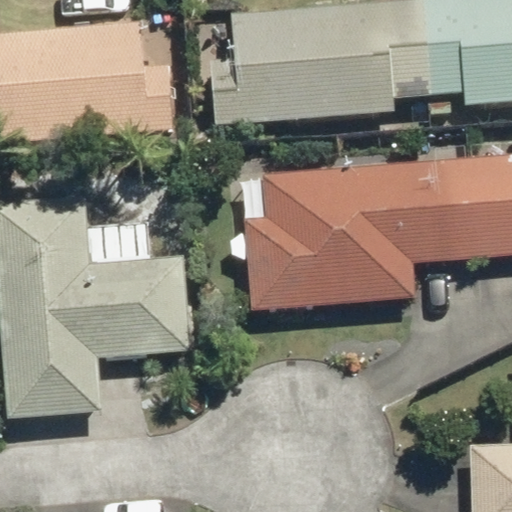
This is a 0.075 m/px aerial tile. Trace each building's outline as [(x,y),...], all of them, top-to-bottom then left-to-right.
[(511,0),(234,22),(238,67),(214,69),(219,134),(397,119),(396,107),(467,101),(468,114),(511,110),(511,0)] [(144,30),(0,41),(0,153),(177,139),(172,73),(148,75),(144,30)] [(511,162),(267,182),(270,226),(248,227),(255,319),(419,306),(416,271),(511,263),(511,162)] [(86,202),(0,209),(0,300),(11,427),(104,420),(100,368),(194,361),(186,265),(92,272),(86,202)] [(511,511),(511,451),(472,453),(473,511),(511,511)]
